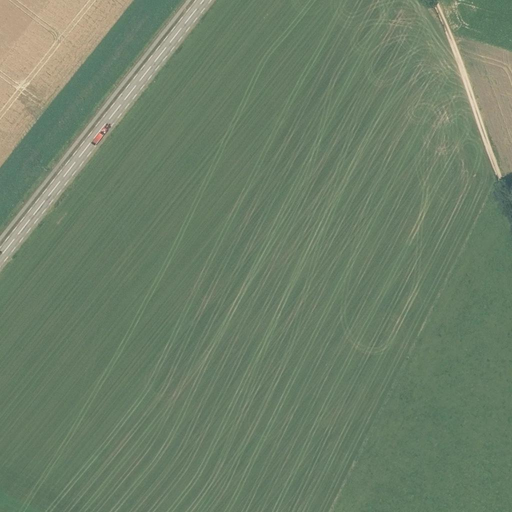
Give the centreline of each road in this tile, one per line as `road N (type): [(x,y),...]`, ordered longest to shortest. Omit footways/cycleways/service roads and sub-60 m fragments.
road 1 (secondary): [(0,257),(204,0)]
road 2 (track): [(433,0),(511,211)]
